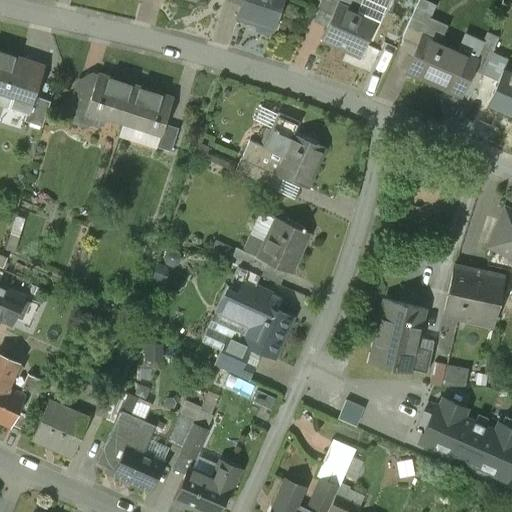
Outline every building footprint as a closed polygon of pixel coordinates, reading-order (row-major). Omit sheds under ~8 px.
[(242,0),(237,18),(238,18),(239,18),(258,24),(256,28),(270,33),(271,29),(273,29),(282,0),(242,0)] [(339,0),(320,0),(317,8),(332,15),(338,4),(339,0)] [(362,0),(339,0),(338,4),(357,12),(362,0)] [(436,5),(424,0),(419,0),(416,7),(432,14),(436,5)] [(357,12),(338,4),(332,15),(322,40),(360,57),(376,21),(357,12)] [(432,14),(416,7),(411,18),(427,25),(428,23),(432,14)] [(411,18),(402,40),(417,47),(422,36),(427,25),(411,18)] [(445,30),(428,23),(427,25),(422,36),(439,43),(445,30)] [(481,47),(475,60),(476,60),(472,69),(482,74),(492,52),(499,38),(487,33),(481,47)] [(439,43),(422,36),(417,47),(406,72),(444,89),(460,53),(458,52),(439,43)] [(481,47),(464,39),(458,52),(460,53),(475,60),(481,47)] [(26,60),(0,51),(0,91),(14,96),(17,86),(26,60)] [(508,59),(492,52),(482,74),(498,81),(503,70),(508,59)] [(475,60),(460,53),(444,89),(460,95),(472,69),(476,60),(475,60)] [(511,73),(503,70),(498,81),(487,106),(511,117),(511,73)] [(136,86),(98,74),(90,99),(86,110),(124,121),(136,86)] [(31,90),(17,86),(14,96),(10,109),(24,113),(31,90)] [(173,98),(136,86),(124,121),(161,134),(164,124),(173,98)] [(76,95),(68,118),(82,123),(86,110),(90,99),(76,95)] [(300,122),(278,112),(271,128),(267,129),(261,141),(263,144),(263,146),(249,140),(242,158),(241,158),(235,172),(253,180),(259,166),(284,178),(308,188),(309,188),(307,187),(324,148),(326,149),(294,134),(300,122)] [(178,128),(164,124),(161,134),(157,147),(171,151),(178,128)] [(230,168),(237,154),(207,141),(201,155),(230,168)] [(284,178),(259,166),(253,180),(278,191),(284,178)] [(511,212),(506,210),(490,245),(511,254),(511,212)] [(311,233),(275,217),(274,218),(277,219),(259,257),(257,256),(256,257),(268,262),(293,273),(293,272),(291,271),(308,233),(310,234),(311,233)] [(256,257),(243,251),(237,264),(238,265),(260,275),(261,276),(268,262),(256,257)] [(504,275),(455,264),(443,316),(492,327),(504,275)] [(260,275),(238,265),(233,276),(255,285),(260,275)] [(255,285),(233,276),(228,288),(276,310),(282,298),(255,285)] [(23,297),(0,286),(0,318),(11,324),(23,297)] [(276,310),(228,288),(218,310),(250,325),(242,341),(240,341),(251,347),(261,351),(276,358),(276,357),(274,356),(291,318),(293,319),(294,318),(276,310)] [(424,308),(385,299),(370,362),(409,371),(410,368),(426,372),(432,348),(416,344),(424,308)] [(250,325),(218,310),(204,342),(220,349),(227,335),(240,341),(242,341),(250,325)] [(240,341),(227,335),(220,349),(245,360),(251,347),(240,341)] [(163,359),(163,344),(148,344),(147,359),(163,359)] [(245,360),(220,349),(214,364),(248,380),(261,351),(251,347),(245,360)] [(19,362),(0,353),(0,422),(11,427),(12,424),(25,394),(20,392),(8,387),(19,362)] [(463,389),(469,369),(437,360),(431,380),(463,389)] [(44,381),(28,374),(20,392),(25,394),(36,399),(44,381)] [(102,393),(80,383),(73,398),(95,408),(102,393)] [(114,397),(102,392),(95,408),(93,412),(104,417),(114,397)] [(25,394),(12,424),(23,429),(36,399),(25,394)] [(438,405),(435,404),(418,441),(506,481),(511,467),(511,428),(498,422),(494,430),(464,416),(467,408),(442,397),(438,405)] [(363,407),(346,399),(337,418),(355,425),(363,407)] [(88,417),(49,400),(33,437),(71,454),(88,417)] [(185,400),(167,441),(182,448),(193,423),(194,423),(201,408),(185,400)] [(155,425),(121,410),(97,462),(116,471),(127,445),(143,453),(155,425)] [(182,448),(180,452),(194,459),(207,429),(194,423),(193,423),(182,448)] [(332,440),(315,477),(321,480),(321,478),(339,487),(355,450),(332,440)] [(143,453),(127,445),(116,471),(115,473),(150,489),(163,462),(143,453)] [(238,469),(222,462),(214,480),(229,486),(230,487),(238,469)] [(214,480),(189,469),(189,468),(188,468),(173,500),(174,501),(189,507),(188,507),(190,508),(190,507),(202,511),(219,511),(230,487),(229,486),(214,480)] [(321,480),(309,506),(322,511),(328,511),(329,511),(336,495),(339,487),(321,478),(321,480)] [(285,479),(270,511),(314,511),(297,504),(304,487),(285,479)] [(357,511),(360,507),(336,495),(329,511),(330,511),(357,511)]
